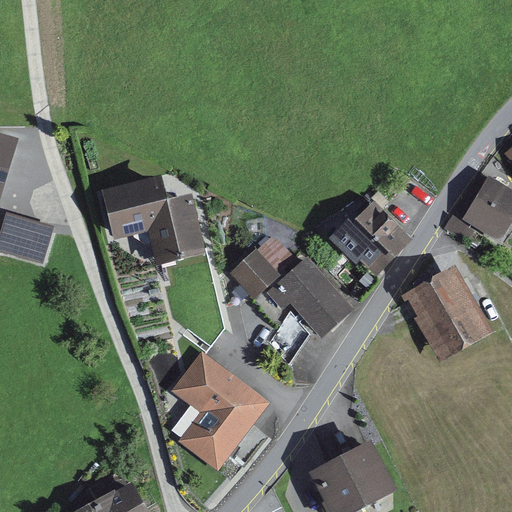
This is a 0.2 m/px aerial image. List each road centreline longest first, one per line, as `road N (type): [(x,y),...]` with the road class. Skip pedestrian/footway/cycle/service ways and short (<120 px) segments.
road 1 (residential): [(179,511),(151,412),(44,128),(26,0)]
road 2 (tertiary): [(511,112),(227,511)]
